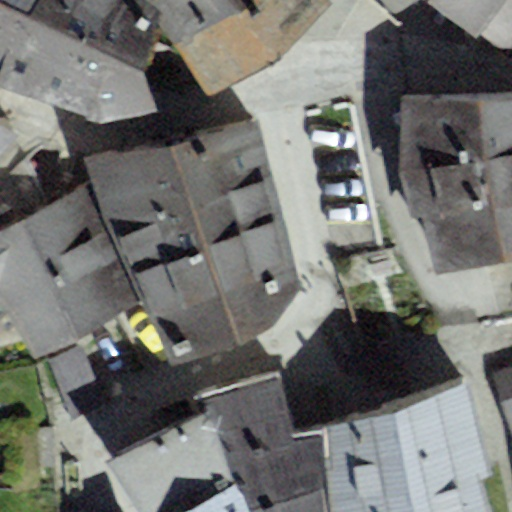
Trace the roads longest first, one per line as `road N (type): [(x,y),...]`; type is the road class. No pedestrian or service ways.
road 1 (residential): [(122,511),(95,465),(113,425),(283,342),(310,307),(271,92)]
road 2 (residential): [(0,99),(59,127),(98,134),(271,92)]
road 3 (residential): [(511,72),(326,70)]
